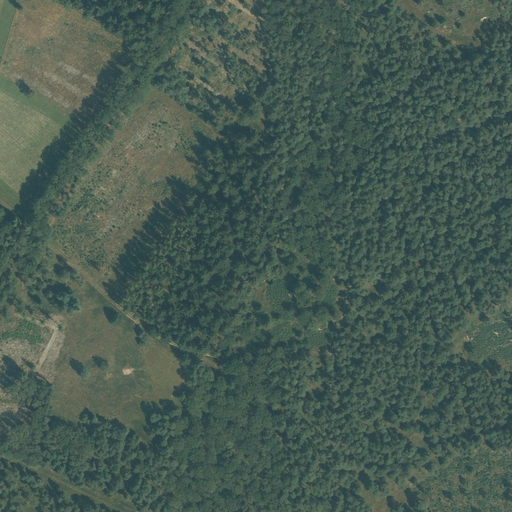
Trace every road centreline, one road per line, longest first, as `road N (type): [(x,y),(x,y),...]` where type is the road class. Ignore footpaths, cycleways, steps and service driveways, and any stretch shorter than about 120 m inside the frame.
road 1 (track): [(387,0),(349,60),(331,129),(239,284),(228,318),(230,352),(185,344),(149,326),(0,200)]
road 2 (track): [(511,379),(315,352),(230,352)]
road 3 (track): [(195,0),(38,233)]
